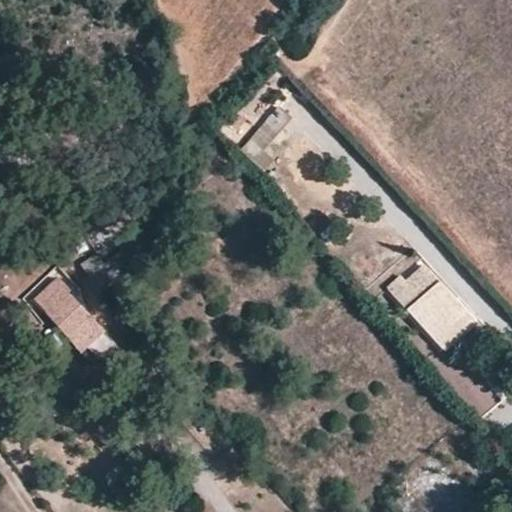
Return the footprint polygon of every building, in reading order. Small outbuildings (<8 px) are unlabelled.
[(238,149),(256,167),(297,126),(279,108),(238,149)] [(123,243),(105,253),(81,266),(90,283),(117,269),(113,262),(129,253),(123,243)] [(401,277),(386,290),(406,311),(439,281),(424,265),(405,282),(401,277)] [(58,279),(35,298),(83,356),(106,336),(58,279)] [(476,418),(498,404),(473,364),(461,372),(468,385),(459,390),(476,418)]
